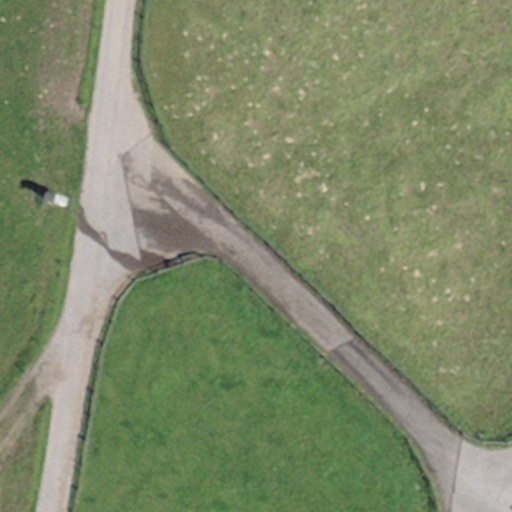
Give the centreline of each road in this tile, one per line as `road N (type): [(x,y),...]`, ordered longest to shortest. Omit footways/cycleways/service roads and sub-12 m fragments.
road 1 (unclassified): [(43,511),(118,178),(141,0)]
road 2 (track): [(118,178),(498,511)]
